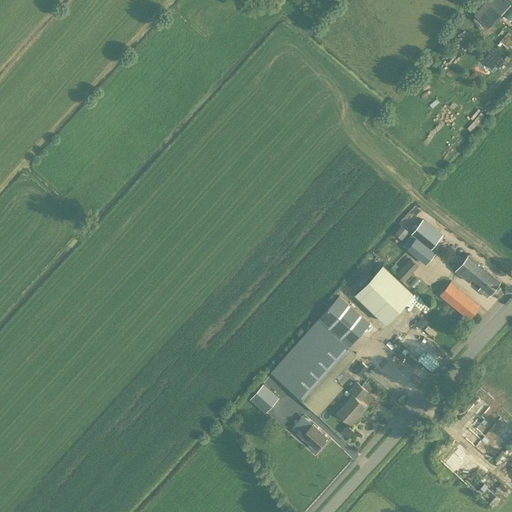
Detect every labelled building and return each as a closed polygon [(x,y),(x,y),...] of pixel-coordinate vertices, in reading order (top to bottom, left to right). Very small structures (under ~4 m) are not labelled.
[(489,28),(503,12),(511,1),(511,0),(487,0),(475,15),(489,28)] [(481,70),(496,75),(502,53),(487,49),(481,70)] [(423,219),(412,233),(412,234),(430,248),(441,235),(423,220),(423,219)] [(402,239),(409,231),(402,225),(395,233),(402,239)] [(412,234),(404,245),(408,248),(407,248),(426,263),(435,252),(430,248),(412,234)] [(472,279),(481,286),(481,285),(484,287),(493,275),(468,254),(455,270),(469,282),(472,279)] [(396,273),(404,281),(419,266),(410,258),(396,273)] [(386,322),(413,292),(381,263),(354,293),(386,322)] [(484,287),(481,285),(481,286),(478,289),(488,297),(494,289),(496,291),(499,287),(497,286),(501,281),(493,275),(484,287)] [(470,319),(481,306),(451,281),(440,294),(470,319)] [(339,295),(318,319),(349,346),(370,322),(339,295)] [(416,324),(422,329),(428,322),(422,317),(416,324)] [(318,319),(311,327),(271,372),(295,393),(319,414),(344,386),(335,378),(357,352),(349,346),(318,319)] [(362,362),(354,371),(360,376),(368,367),(362,362)] [(351,392),(336,409),(351,423),(367,406),(360,399),(368,391),(357,381),(349,390),(351,392)] [(266,412),(279,397),(263,383),(250,398),(266,412)] [(302,426),(297,432),(316,449),(327,436),(313,423),(306,430),(302,426)] [(346,426),(341,431),(348,437),(353,432),(346,426)] [(445,456),(457,468),(465,459),(453,447),(445,456)] [(511,490),(502,482),(497,487),(508,497),(511,492),(511,490)]
